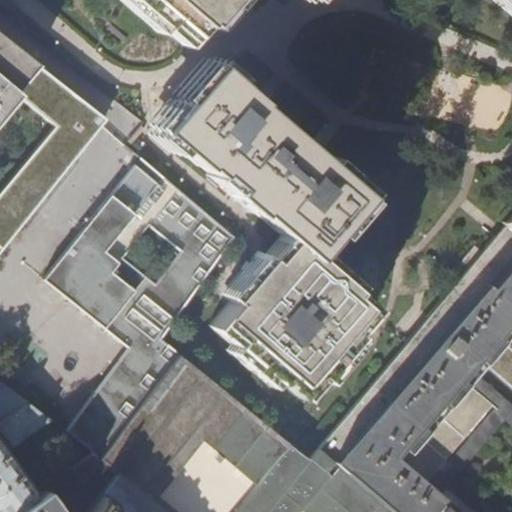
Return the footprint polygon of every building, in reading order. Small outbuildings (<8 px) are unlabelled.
[(111,0),(81,0),(99,15),(111,0)] [(130,0),(182,44),(203,19),(206,22),(225,0),(130,0)] [(0,251),(99,125),(103,120),(0,37),(0,251)] [(274,376),(298,397),(353,333),(350,331),(370,307),(307,252),(358,193),(328,167),(308,150),(275,122),(250,100),(252,99),(225,76),(208,61),(151,127),(195,165),(197,163),(207,172),(205,174),(248,212),(250,209),(280,234),(226,297),(229,300),(208,324),(271,379),(274,376)] [(163,177),(158,183),(135,165),(43,280),(127,349),(60,432),(90,453),(97,459),(176,351),(160,338),(235,234),(163,177)] [(112,471),(118,475),(166,511),(511,511),(511,214),(405,344),(309,459),(176,351),(97,459),(90,454),(34,495),(8,511),(73,511),(107,467),(112,471)] [(4,375),(0,380),(0,385),(4,389),(11,380),(4,375)] [(0,420),(23,403),(4,389),(0,385),(0,420)] [(0,511),(8,511),(34,495),(3,452),(46,421),(23,403),(0,420),(0,511)] [(166,511),(118,475),(89,511),(166,511)]
